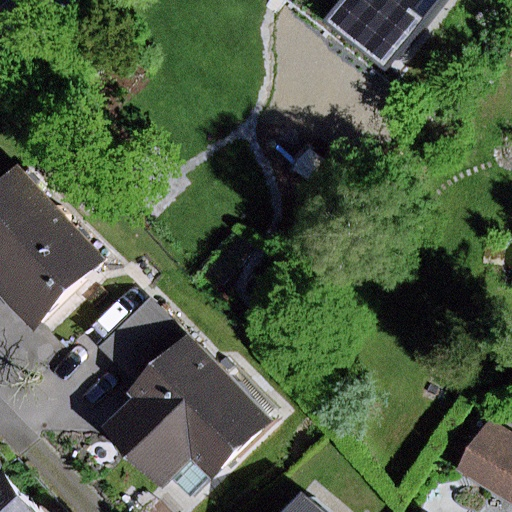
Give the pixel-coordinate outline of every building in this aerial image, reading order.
[(112,261),(20,166),(0,184),(0,294),(38,333),(112,261)] [(105,429),(166,491),(175,481),(190,497),(210,478),(214,481),(277,419),(154,295),(101,347),(137,384),(129,392),(136,399),(105,429)] [(511,432),(492,420),(460,472),(511,503),(511,432)] [(311,446),(294,428),(276,445),(293,463),(311,446)] [(42,511),(0,462),(0,511),(42,511)] [(330,511),(305,491),(287,511),(330,511)]
